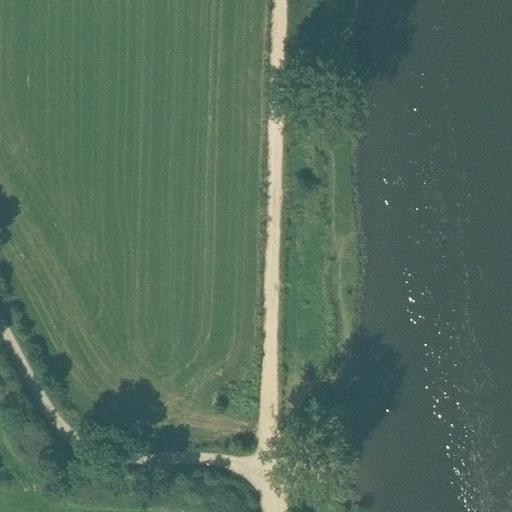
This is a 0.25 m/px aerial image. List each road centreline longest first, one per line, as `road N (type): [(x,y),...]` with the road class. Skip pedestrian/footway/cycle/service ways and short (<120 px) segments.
road 1 (track): [(281,0),(269,473)]
road 2 (unclassified): [(0,321),(47,406),(79,443),(107,455),(269,473),(275,511)]
